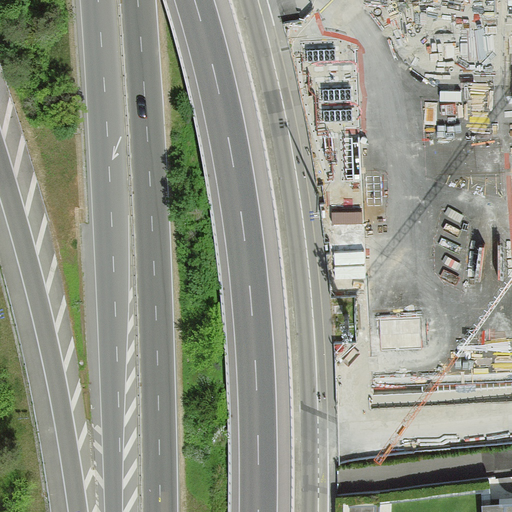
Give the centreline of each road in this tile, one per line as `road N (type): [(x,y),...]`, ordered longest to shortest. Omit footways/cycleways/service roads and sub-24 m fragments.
road 1 (motorway): [(258,511),(243,228),(194,0)]
road 2 (primary): [(308,511),(291,212),(249,0)]
road 3 (primary): [(160,511),(138,0)]
road 4 (primary): [(98,0),(113,262),(114,511)]
road 5 (motorway): [(0,162),(53,363),(78,511)]
